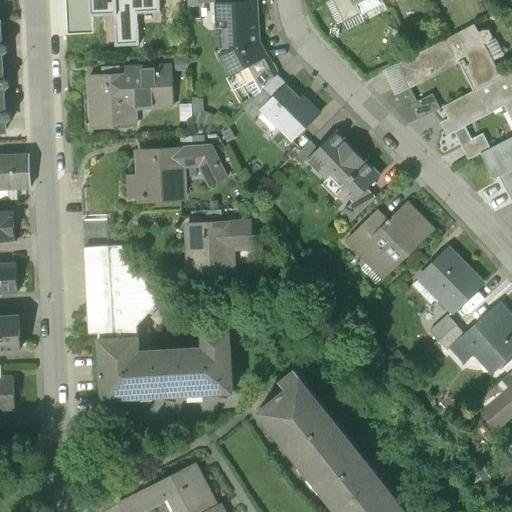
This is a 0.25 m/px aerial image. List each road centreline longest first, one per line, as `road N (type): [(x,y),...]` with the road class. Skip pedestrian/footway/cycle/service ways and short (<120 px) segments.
road 1 (residential): [(61,511),(36,0)]
road 2 (residential): [(511,257),(304,41),(290,0)]
